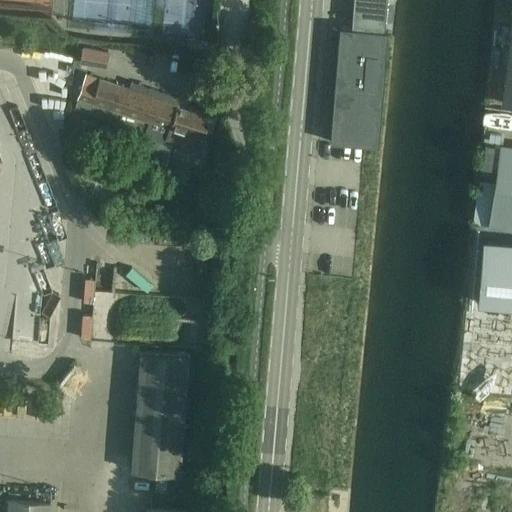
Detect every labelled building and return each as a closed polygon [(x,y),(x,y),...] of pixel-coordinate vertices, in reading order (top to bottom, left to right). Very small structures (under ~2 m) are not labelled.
[(384,30),(386,0),(353,0),(351,27),(339,26),(330,141),(378,145),(387,30),(384,30)] [(511,104),(511,23),(502,103),(511,104)] [(107,51),(83,47),(80,63),(105,67),(107,51)] [(30,80),(38,78),(32,56),(23,59),(30,80)] [(83,80),(77,97),(148,121),(146,127),(167,134),(165,138),(198,149),(203,136),(204,132),(210,134),(214,122),(208,120),(209,116),(177,105),(180,97),(131,81),(128,88),(98,78),(96,85),(83,80)] [(51,95),(40,98),(46,122),(56,119),(51,95)] [(511,227),(511,146),(499,145),(488,224),(511,227)] [(511,241),(481,239),(476,301),(511,304),(511,241)] [(334,355),(338,281),(307,279),(302,353),(334,355)] [(180,474),(189,354),(139,350),(130,470),(180,474)] [(304,369),(304,382),(330,384),(330,370),(304,369)] [(156,473),(155,490),(166,491),(168,474),(156,473)] [(67,498),(68,511),(77,511),(76,497),(67,498)] [(136,497),(135,511),(179,511),(181,499),(136,497)] [(48,511),(50,502),(7,499),(6,511),(48,511)]
